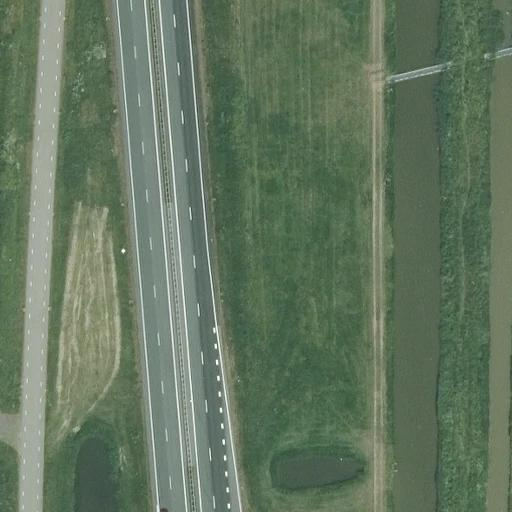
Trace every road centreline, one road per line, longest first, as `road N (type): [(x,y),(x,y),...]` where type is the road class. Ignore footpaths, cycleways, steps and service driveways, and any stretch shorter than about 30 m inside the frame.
road 1 (trunk): [(215,511),(172,0)]
road 2 (trunk): [(131,0),(172,511)]
road 3 (unclassified): [(52,0),(30,511)]
road 4 (track): [(377,511),(375,0)]
